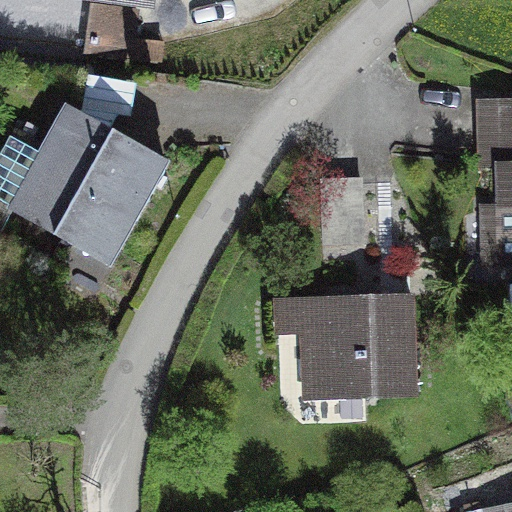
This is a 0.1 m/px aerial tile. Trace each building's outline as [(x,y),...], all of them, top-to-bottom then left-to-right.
[(95,7),(88,51),(161,59),(163,44),(130,41),(134,11),(95,7)] [(511,101),(481,102),(482,166),(511,166),(511,101)] [(165,163),(66,108),(45,144),(15,127),(0,153),(0,229),(12,208),(82,247),(89,236),(115,251),(165,163)] [(361,183),(321,185),(323,245),(363,243),(361,183)] [(511,206),(484,206),(485,264),(511,263),(511,206)] [(306,397),(412,394),(409,296),(302,299),(306,397)]
